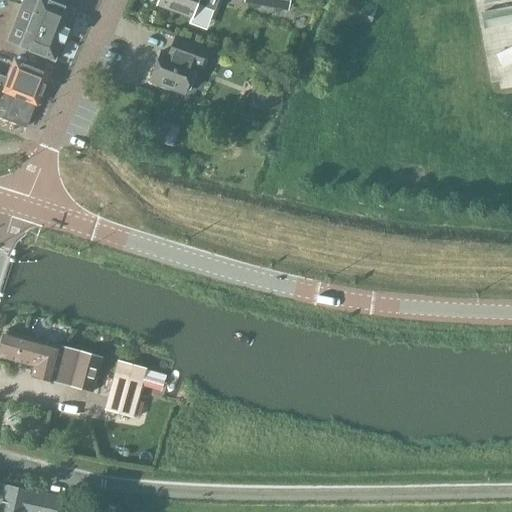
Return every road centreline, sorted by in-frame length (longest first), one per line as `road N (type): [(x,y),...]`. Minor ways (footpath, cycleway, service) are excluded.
road 1 (unclassified): [(0,461),(180,492),(511,490)]
road 2 (secondary): [(21,206),(305,291),(511,313)]
road 3 (tertiary): [(45,155),(111,0)]
